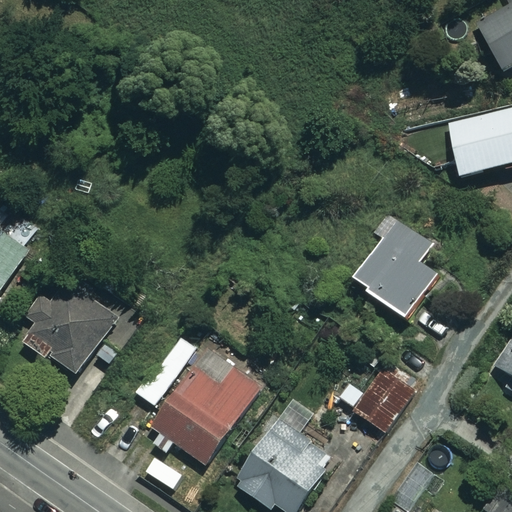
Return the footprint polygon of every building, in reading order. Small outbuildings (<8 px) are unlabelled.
[(511,66),(511,5),(476,25),(502,72),(511,66)] [(511,165),(511,110),(448,126),(460,178),(511,165)] [(0,289),(46,233),(21,212),(6,231),(0,226),(0,289)] [(433,245),(399,220),(352,282),(407,323),(440,279),(419,264),(433,245)] [(55,305),(41,295),(25,317),(35,325),(23,342),(75,380),(119,320),(70,284),(55,305)] [(201,352),(181,338),(162,366),(158,363),(136,394),(160,411),(150,425),(205,465),(261,386),(205,347),(201,352)] [(511,346),(498,369),(511,377),(511,346)] [(413,395),(383,371),(364,395),(350,384),(339,399),(383,433),(413,395)] [(326,454),(277,420),(233,484),(274,511),(295,511),(321,477),(326,454)]
